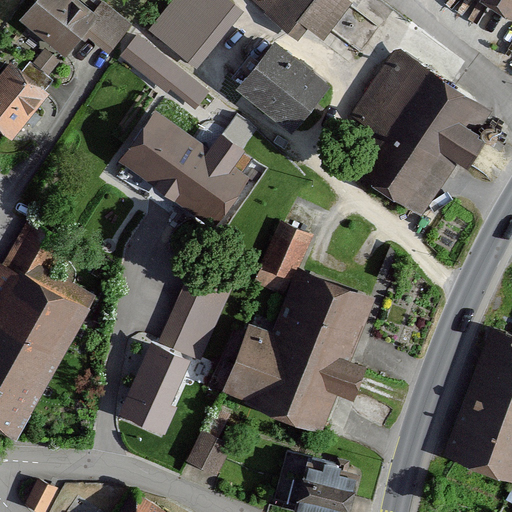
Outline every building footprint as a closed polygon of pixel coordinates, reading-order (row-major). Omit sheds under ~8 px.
[(69,56),(99,16),(77,0),(42,0),(25,22),(69,56)] [(241,11),(226,0),(175,0),(151,30),(197,66),(241,11)] [(254,0),(300,35),(307,26),(323,39),(350,4),(344,0),(254,0)] [(208,91),(137,36),(122,56),(167,92),(170,88),(195,107),(208,91)] [(49,72),(61,57),(46,45),(34,61),(49,72)] [(296,131),(332,89),(279,45),(244,87),(296,131)] [(366,175),(427,217),(498,115),(398,46),(355,109),(393,136),(366,175)] [(0,80),(0,127),(15,139),(48,94),(10,66),(0,80)] [(215,226),(248,178),(232,167),(243,151),(221,136),(210,151),(155,113),(121,162),(215,226)] [(301,271),(315,236),(282,223),(259,280),(292,293),(301,271)] [(0,281),(0,420),(22,432),(94,296),(48,272),(62,247),(28,229),(0,281)] [(235,281),(193,263),(160,338),(151,334),(119,406),(166,426),(179,398),(171,395),(190,352),(201,357),(235,281)] [(224,394),(323,433),(376,301),(301,271),(292,293),(277,332),(253,323),(224,394)] [(511,333),(494,326),(443,457),(511,483),(511,333)] [(218,475),(232,444),(198,430),(185,461),(218,475)] [(293,511),(355,511),(366,474),(310,457),(293,511)] [(45,511),(56,489),(38,481),(27,505),(42,511),(45,511)] [(126,511),(150,511),(133,501),(126,511)]
